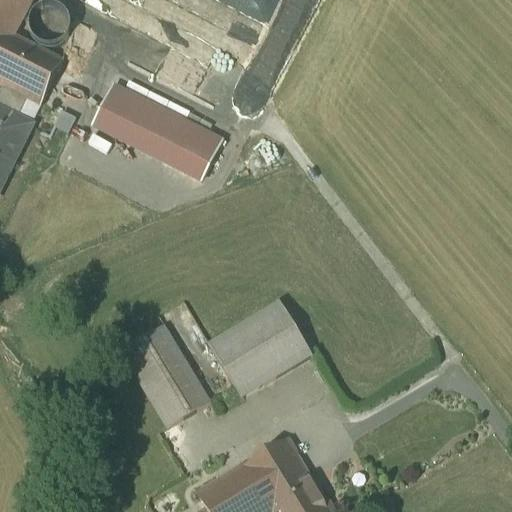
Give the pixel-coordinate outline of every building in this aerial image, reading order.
[(64,66),(14,40),(35,0),(0,0),(0,88),(6,91),(28,102),(42,109),(64,66)] [(71,39),(73,31),(71,22),(66,15),(59,10),(50,9),(42,11),(35,16),(30,23),(29,31),(31,40),(35,47),(43,52),(51,53),(60,51),(67,46),(71,39)] [(114,89),(92,133),(201,188),(224,145),(114,89)] [(28,102),(6,91),(0,103),(0,113),(18,123),(28,102)] [(0,194),(32,130),(18,123),(0,113),(0,194)] [(281,308),(211,350),(242,402),(312,360),(281,308)] [(212,407),(166,331),(123,356),(169,432),(212,407)] [(288,444),(200,498),(208,511),(284,511),(317,492),(288,444)] [(317,492),(284,511),(329,511),(317,492)]
